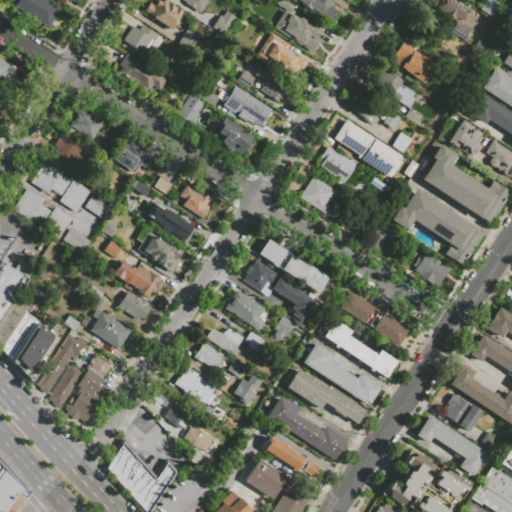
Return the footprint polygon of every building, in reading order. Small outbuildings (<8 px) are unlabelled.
[(44,0),(61,11),(55,20),(52,21),(47,28),(22,11),(21,12),(13,7),(17,0),(44,0)] [(149,18),(151,15),(143,11),(150,0),(153,2),(154,0),(164,0),(181,11),(168,31),(149,18)] [(207,0),(198,14),(184,5),(185,3),(180,0),(207,0)] [(284,0),(293,6),(288,13),(284,10),(275,4),(277,0),(284,0)] [(290,0),(328,0),(339,7),(336,12),(329,24),(318,17),(319,16),(301,5),(301,6),(290,0)] [(454,0),(469,10),(461,21),(456,18),(455,19),(455,20),(451,17),(449,20),(441,15),(442,13),(425,2),(426,0),(454,0)] [(492,0),(502,6),(496,14),(494,12),(490,17),(479,10),(485,0),(492,0)] [(284,10),(288,13),(297,19),(298,17),(311,25),(312,24),(319,28),(318,30),(320,31),(307,51),(272,28),(284,10)] [(213,29),(211,27),(219,15),(221,16),(225,11),(235,17),(223,35),(213,29)] [(472,30),(464,41),(448,30),(455,20),(455,19),(472,30)] [(141,25),(156,34),(146,49),(145,48),(141,53),(122,40),(131,26),(138,30),(141,25)] [(198,35),(188,51),(177,44),(187,28),(198,35)] [(285,75),(255,56),(269,33),(288,45),(285,50),(296,57),(285,75)] [(155,48),(150,45),(156,36),(161,39),(155,48)] [(478,39),(485,44),(481,50),(474,46),(478,39)] [(400,42),(411,49),(411,50),(434,64),(422,83),(398,67),(391,62),(394,57),(391,55),(400,42)] [(511,70),(500,62),(511,44),(511,70)] [(126,53),(166,78),(158,90),(152,85),(148,91),(118,72),(121,67),(118,65),(126,53)] [(0,59),(1,60),(1,59),(16,70),(14,73),(14,81),(15,81),(10,88),(0,80),(0,59)] [(253,86),(259,78),(254,74),(261,64),(294,85),(284,99),(282,98),(278,104),(253,86)] [(407,109),(372,86),(383,68),(402,81),(398,87),(401,89),(403,87),(412,93),(411,96),(414,98),(407,109)] [(511,109),(480,88),(493,68),(511,80),(508,85),(511,87),(511,109)] [(245,90),(234,82),(242,70),(253,78),(245,90)] [(233,85),(270,109),(262,121),(265,122),(261,127),(259,125),(258,127),(251,123),(249,125),(243,121),(242,122),(238,119),(239,118),(235,116),(237,113),(235,111),(233,114),(220,106),(222,102),(220,101),(226,92),(228,93),(233,85)] [(217,97),(212,105),(200,97),(205,89),(217,97)] [(483,124),(465,112),(478,92),(511,114),(511,143),(509,142),(511,137),(486,120),(483,124)] [(203,104),(188,127),(173,117),(189,94),(203,104)] [(398,118),(391,129),(381,122),(384,117),(379,114),(377,116),(376,116),(374,118),(376,119),(372,125),(370,123),(369,124),(359,118),(360,117),(351,111),(362,94),(398,118)] [(100,122),(89,140),(67,125),(78,108),(100,122)] [(403,117),(408,109),(423,118),(418,126),(403,117)] [(252,136),(248,141),(252,144),(246,152),(243,150),(239,155),(227,147),(227,148),(220,144),(221,143),(219,142),(222,137),(216,133),(225,118),(252,136)] [(344,119),(373,138),(359,160),(355,157),(357,155),(331,138),(344,119)] [(460,120),(480,133),(476,140),(478,141),(476,143),(479,145),(474,151),(470,158),(446,142),(460,120)] [(400,152),(390,145),(398,132),(409,139),(400,152)] [(64,134),(97,156),(91,166),(84,161),(80,168),(75,165),(74,166),(53,152),(56,146),(53,144),(57,138),(60,140),(64,134)] [(373,138),(399,156),(392,166),(395,168),(389,178),(386,176),(385,177),(385,178),(377,173),(378,172),(359,160),(373,138)] [(133,173),(109,158),(120,140),(127,144),(129,141),(147,153),(145,155),(150,158),(144,168),(138,164),(133,173)] [(511,154),(511,170),(506,177),(496,170),(497,169),(494,167),(492,167),(488,165),(487,161),(490,157),(484,153),(492,141),(511,154)] [(491,181),(509,192),(488,224),(479,218),(478,219),(418,180),(432,159),(429,157),(438,144),(454,155),(447,165),(485,190),(491,181)] [(318,157),(326,146),(354,165),(343,182),(347,185),(352,178),(362,185),(353,199),(343,192),(330,183),(331,181),(335,184),(338,180),(318,167),(322,160),(318,157)] [(68,178),(87,191),(74,212),(57,201),(60,196),(49,189),(47,193),(30,182),(43,162),(60,172),(58,175),(67,180),(68,178)] [(401,173),(409,162),(415,166),(408,177),(401,173)] [(312,176),(334,190),(325,203),(332,208),(327,216),(298,197),(312,176)] [(171,184),(164,194),(153,187),(159,177),(171,184)] [(387,188),(383,194),(367,183),(371,177),(387,188)] [(202,219),(182,206),(185,200),(178,196),(185,186),(200,195),(201,193),(209,198),(205,205),(209,207),(202,219)] [(54,207),(70,217),(56,238),(40,228),(41,226),(30,218),(28,220),(12,209),(26,188),(42,199),(39,204),(50,212),(54,207)] [(403,231),(387,221),(397,206),(400,208),(414,188),(473,228),(472,228),(481,235),(460,267),(442,254),(447,246),(410,221),(403,231)] [(91,196),(110,208),(102,220),(83,207),(91,196)] [(124,208),(131,197),(139,202),(132,213),(124,208)] [(191,234),(189,232),(185,239),(182,237),(179,242),(158,228),(171,208),(184,217),(183,218),(196,226),(191,234)] [(99,230),(106,220),(116,227),(109,237),(99,230)] [(69,228),(90,242),(80,258),(74,254),(76,251),(61,241),(69,228)] [(375,252),(363,245),(372,232),(373,232),(376,228),(386,235),(375,252)] [(135,250),(147,231),(160,239),(159,241),(170,248),(171,246),(178,251),(177,253),(179,254),(177,257),(179,259),(171,272),(135,250)] [(110,239),(121,246),(113,258),(102,251),(110,239)] [(256,255),(267,239),(285,251),(285,252),(307,267),(308,266),(326,278),(315,294),(306,287),(305,289),(256,255)] [(439,263),(449,269),(437,287),(432,284),(431,285),(411,273),(413,269),(410,267),(417,257),(420,259),(424,254),(430,258),(431,257),(440,262),(439,263)] [(0,260),(27,279),(16,296),(0,318),(0,260)] [(120,260),(134,270),(137,265),(162,281),(149,300),(136,292),(138,290),(126,283),(125,284),(111,275),(120,260)] [(265,297),(241,281),(246,274),(244,272),(248,266),(250,267),(254,260),(275,274),(274,275),(305,297),(308,293),(313,296),(310,299),(311,300),(298,320),(290,315),(293,310),(289,308),(291,305),(270,291),(265,297)] [(97,308),(83,298),(91,286),(103,293),(100,298),(102,300),(97,308)] [(263,308),(257,318),(263,322),(257,330),(223,308),(234,290),(263,308)] [(139,317),(137,321),(116,306),(126,291),(138,299),(139,298),(148,304),(146,308),(148,310),(142,319),(139,317)] [(371,307),(371,306),(390,318),(389,319),(406,330),(396,346),(374,332),(373,333),(361,325),(361,324),(338,309),(349,292),(371,307)] [(0,318),(16,296),(29,305),(24,313),(0,346),(0,318)] [(98,309),(103,302),(107,305),(102,312),(98,309)] [(106,309),(109,303),(115,307),(111,312),(106,309)] [(511,316),(511,338),(503,332),(499,338),(498,338),(497,338),(496,337),(483,329),(497,307),(511,316)] [(116,349),(88,331),(96,319),(90,316),(95,310),(100,313),(100,312),(128,331),(116,349)] [(0,346),(24,313),(37,322),(34,326),(11,360),(0,349),(0,346)] [(279,313),(291,321),(283,333),(279,330),(273,339),(265,334),(279,313)] [(78,323),(73,331),(63,324),(68,316),(78,323)] [(83,326),(79,324),(84,316),(88,319),(83,326)] [(332,320),(348,331),(345,336),(375,355),(378,350),(395,361),(384,378),(321,337),(332,320)] [(34,326),(55,341),(28,381),(18,369),(11,360),(34,326)] [(205,338),(210,329),(221,333),(227,328),(242,337),(230,355),(205,338)] [(69,331),(88,343),(78,359),(73,356),(71,359),(69,357),(45,394),(38,389),(39,388),(34,384),(69,331)] [(263,341),(255,352),(241,343),(249,332),(263,341)] [(467,356),(480,335),(511,355),(511,386),(509,385),(511,381),(511,378),(506,375),(507,372),(506,371),(505,372),(488,361),(489,360),(482,355),(479,360),(478,361),(477,361),(476,361),(475,361),(467,356)] [(210,368),(201,362),(200,363),(192,358),(202,342),(217,352),(217,351),(223,355),(216,366),(212,364),(210,368)] [(379,386),(366,406),(301,363),(314,343),(331,355),(328,360),(355,378),(358,373),(379,386)] [(67,403),(71,397),(74,399),(75,397),(73,395),(79,387),(76,385),(95,356),(110,366),(102,378),(102,377),(97,385),(100,387),(97,393),(94,391),(92,393),(100,397),(89,414),(91,415),(85,424),(76,418),(75,421),(64,414),(70,405),(67,403)] [(236,377),(226,370),(232,360),(243,367),(236,377)] [(75,364),(80,367),(78,370),(82,372),(76,382),(73,380),(69,387),(70,388),(57,407),(52,403),(53,402),(48,398),(69,364),(73,367),(75,364)] [(460,365),(472,373),(469,379),(500,399),(506,391),(511,394),(511,418),(508,424),(447,385),(460,365)] [(185,366),(198,374),(196,377),(214,388),(210,394),(213,396),(207,405),(172,384),(177,376),(178,377),(185,366)] [(365,411),(356,424),(344,416),(341,417),(332,411),(332,408),(323,403),(318,410),(285,387),(297,369),(328,390),(330,388),(365,411)] [(249,376),(260,382),(245,405),(238,401),(239,399),(231,394),(241,379),(246,382),(249,376)] [(451,394),(459,399),(460,397),(470,404),(471,403),(481,409),(466,431),(440,414),(447,405),(445,404),(451,394)] [(345,440),(332,460),(265,416),(278,396),(297,409),(294,413),(320,430),(323,426),(345,440)] [(171,404),(189,416),(183,424),(183,423),(179,429),(168,421),(169,420),(163,416),(171,404)] [(488,455),(481,466),(477,464),(470,475),(457,466),(462,458),(460,457),(459,459),(453,455),(454,452),(431,437),(427,443),(414,435),(428,415),(488,455)] [(212,439),(203,452),(195,446),(194,447),(182,439),(190,426),(193,429),(194,427),(212,439)] [(485,433),(497,441),(489,453),(477,445),(485,433)] [(268,435),(302,458),(292,471),(272,457),(271,459),(262,452),(263,450),(263,449),(267,442),(265,440),(268,435)] [(144,511),(104,466),(121,439),(154,476),(165,459),(177,472),(151,511),(144,511)] [(441,471),(444,466),(470,482),(465,491),(465,492),(461,499),(453,494),(444,508),(447,510),(445,511),(409,511),(411,510),(402,504),(400,507),(380,495),(384,488),(385,488),(389,481),(395,485),(407,466),(400,463),(408,449),(427,461),(426,462),(441,471)] [(511,472),(511,474),(495,463),(503,450),(511,455),(511,472)] [(207,476),(199,467),(210,457),(214,462),(213,463),(217,467),(207,476)] [(299,511),(269,511),(282,493),(277,490),(271,499),(243,481),(257,460),(285,477),(282,482),(287,485),(292,479),(312,492),(299,511)] [(307,461),(317,468),(311,477),(302,470),(307,461)] [(511,476),(511,511),(493,511),(480,503),(479,506),(469,499),(492,464),(511,476)] [(0,511),(0,467),(1,466),(21,489),(23,495),(11,511),(0,511)] [(211,511),(221,503),(219,501),(230,491),(236,498),(237,497),(249,511),(248,511),(211,511)] [(373,511),(381,501),(388,506),(390,507),(395,510),(396,511),(397,511),(373,511)]
